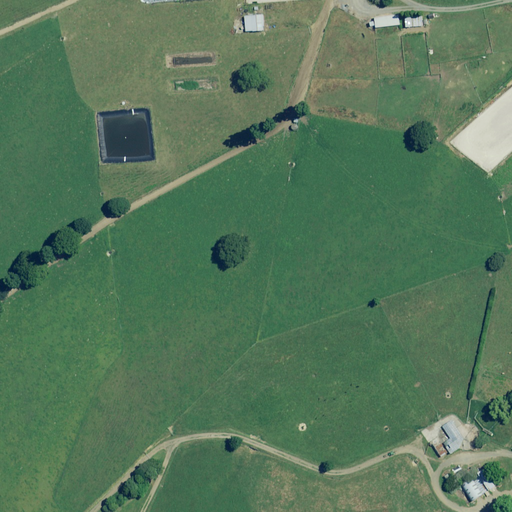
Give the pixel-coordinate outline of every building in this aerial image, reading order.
[(246,17),(247,32),(266,30),(265,15),(246,17)] [(376,18),(377,28),(400,25),(399,15),(376,18)] [(425,26),(424,15),(406,16),(407,27),(425,26)] [(465,439),(453,421),(444,427),(452,438),(445,443),(452,454),(461,449),(465,439)] [(449,453),(441,440),(434,444),(443,457),(449,453)] [(479,474),(490,491),(497,486),(486,469),(479,474)] [(490,491),(479,474),(462,485),(474,502),(490,491)]
